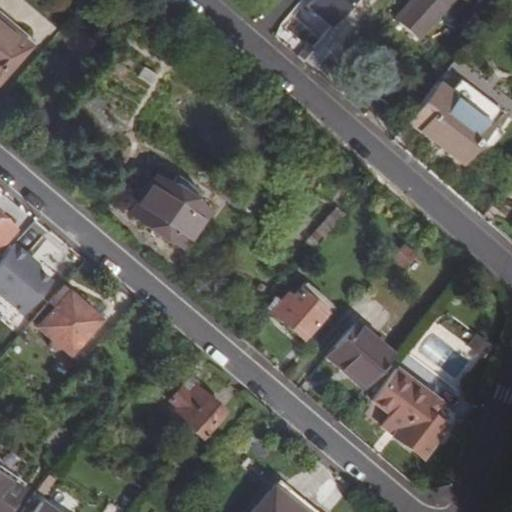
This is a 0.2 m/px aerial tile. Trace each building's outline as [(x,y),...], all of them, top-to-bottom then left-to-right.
[(314,0),(306,10),(329,30),(355,0),(314,0)] [(421,2),(418,0),(417,0),(398,22),(401,26),(421,2)] [(460,0),(418,0),(421,2),(401,26),(423,43),(460,0)] [(0,76),(26,46),(0,23),(0,76)] [(450,88),(436,77),(404,118),(457,160),(474,141),(482,147),(494,131),(489,127),(499,112),(457,79),(450,88)] [(215,210),(169,169),(162,177),(208,217),(215,210)] [(208,217),(162,177),(148,192),(143,188),(130,202),(136,208),(135,209),(181,250),(208,217)] [(343,216),(333,206),(306,237),(317,246),(343,216)] [(0,245),(11,232),(0,223),(0,245)] [(0,260),(0,297),(21,315),(49,282),(23,261),(26,257),(12,246),(0,260)] [(401,246),(390,259),(402,271),(414,257),(401,246)] [(323,314),(297,291),(288,301),(283,298),(279,304),(283,307),(275,316),(302,340),(323,314)] [(98,322),(64,294),(35,328),(68,357),(98,322)] [(396,355),(354,321),(326,355),(366,390),(369,387),(384,369),(396,355)] [(398,371),(394,376),(421,400),(426,395),(398,371)] [(381,426),(392,436),(419,459),(442,431),(427,418),(438,406),(426,395),(421,400),(394,376),(373,401),(390,415),(381,426)] [(211,403),(186,383),(168,404),(174,410),(172,413),(190,429),(211,403)] [(226,416),(211,403),(190,429),(205,443),(226,416)] [(438,406),(427,418),(442,431),(446,434),(457,422),(438,406)] [(12,448),(0,440),(0,449),(8,455),(12,448)] [(0,511),(3,511),(17,495),(0,482),(0,511)] [(307,511),(278,487),(257,511),(307,511)]
